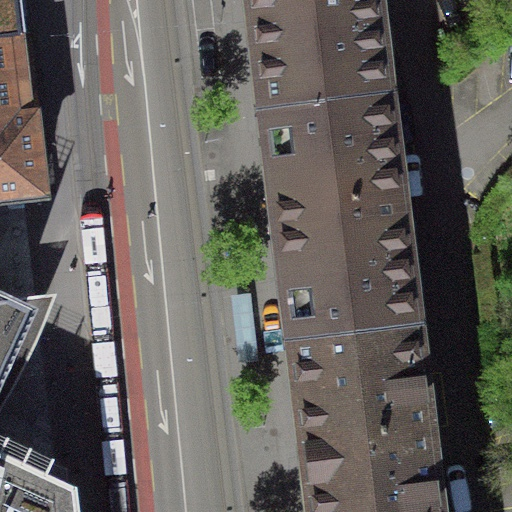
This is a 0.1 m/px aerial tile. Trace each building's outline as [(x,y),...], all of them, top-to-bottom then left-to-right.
[(0,0),(0,38),(21,36),(21,34),(22,34),(17,0),(0,0)] [(242,0),(244,8),(254,15),(265,106),(386,92),(375,0),(242,0)] [(26,77),(21,36),(0,38),(0,203),(40,199),(32,130),(30,130),(29,117),(24,77),(26,77)] [(415,325),(386,92),(265,106),(278,211),(269,220),(271,229),(272,238),(282,245),(293,339),(415,325)] [(0,410),(6,401),(24,367),(41,332),(54,292),(15,300),(0,292),(0,410)] [(259,362),(251,296),(232,298),(240,365),(259,362)] [(437,511),(415,325),(293,339),(306,443),(298,452),(299,461),(300,471),(310,477),(314,511),(437,511)] [(0,511),(80,511),(77,486),(37,467),(0,449),(0,511)]
